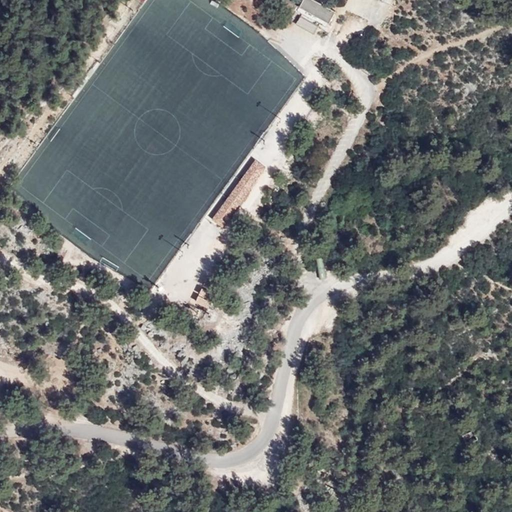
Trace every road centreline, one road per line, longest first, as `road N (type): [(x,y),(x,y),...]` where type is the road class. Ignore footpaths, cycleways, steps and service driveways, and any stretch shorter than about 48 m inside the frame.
road 1 (unclassified): [(313,299),(294,328),(267,436),(247,453),(221,462),(125,435),(0,431)]
road 2 (residential): [(290,32),(347,65),(367,105),(297,236),(313,299)]
road 3 (track): [(272,417),(187,377),(120,310),(0,256)]
road 4 (unclassified): [(313,299),(456,255),(487,211),(511,197)]
